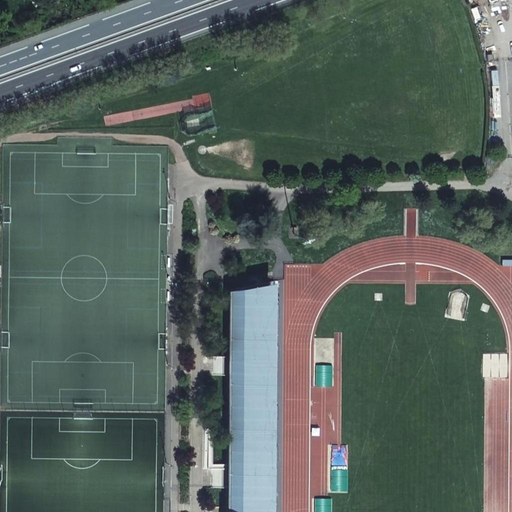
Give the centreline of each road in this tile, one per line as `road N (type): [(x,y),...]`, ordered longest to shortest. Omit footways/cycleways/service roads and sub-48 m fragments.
road 1 (motorway): [(0,93),(257,0)]
road 2 (motorway): [(182,0),(0,66)]
